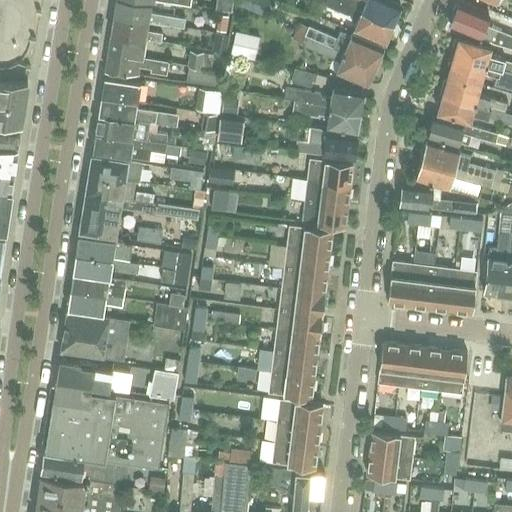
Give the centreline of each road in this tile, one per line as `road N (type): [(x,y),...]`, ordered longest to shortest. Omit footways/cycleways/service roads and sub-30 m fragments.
road 1 (unclassified): [(9,459),(22,446),(89,0)]
road 2 (unclassified): [(67,0),(2,446),(9,459)]
road 3 (residential): [(363,316),(391,104),(431,0)]
road 4 (residential): [(338,511),(363,316)]
road 5 (residential): [(511,335),(363,316)]
